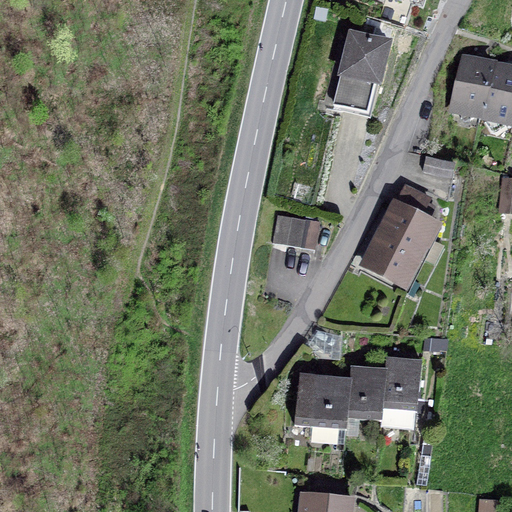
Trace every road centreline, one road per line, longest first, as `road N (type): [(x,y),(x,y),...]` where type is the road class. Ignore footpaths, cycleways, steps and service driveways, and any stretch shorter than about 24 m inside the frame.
road 1 (track): [(193,0),(178,66),(179,122),(101,388),(97,511)]
road 2 (residential): [(217,388),(268,370),(304,325),(361,227),(464,0)]
road 3 (secondary): [(288,0),(241,218),(217,388)]
road 4 (secondary): [(217,388),(213,511)]
